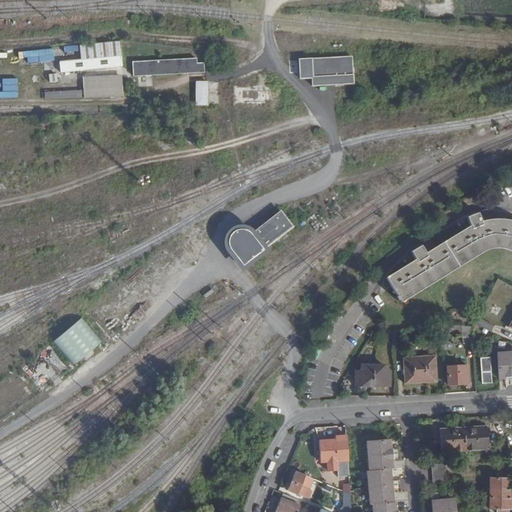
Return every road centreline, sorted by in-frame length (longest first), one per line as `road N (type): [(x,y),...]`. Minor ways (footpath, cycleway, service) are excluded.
road 1 (track): [(10,204),(318,114)]
road 2 (unclassified): [(316,411),(287,423),(246,511)]
